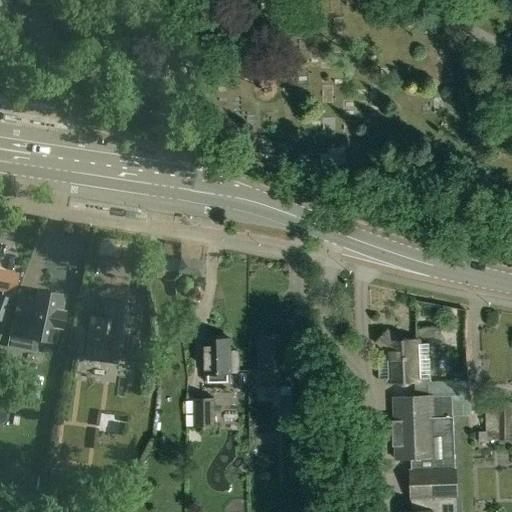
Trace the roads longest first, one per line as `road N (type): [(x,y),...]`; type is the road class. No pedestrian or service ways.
road 1 (secondary): [(511,285),(433,266),(228,190),(0,155)]
road 2 (unknown): [(321,253),(339,334),(380,396),(381,511)]
